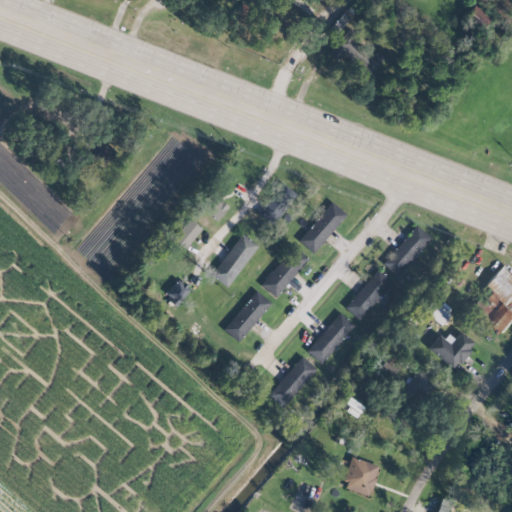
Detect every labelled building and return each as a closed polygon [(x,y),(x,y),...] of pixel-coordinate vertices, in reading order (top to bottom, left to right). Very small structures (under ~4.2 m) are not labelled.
[(327,54),(334,59),(340,52),(368,75),(381,58),(369,48),(366,52),(356,44),(360,38),(348,28),(327,54)] [(295,194),(279,182),(257,214),(273,225),(295,194)] [(311,252),(345,215),(331,202),(296,240),(311,252)] [(200,228),(188,219),(172,239),(184,249),(200,228)] [(382,265),(397,277),(428,236),(413,224),(382,265)] [(229,287),(254,243),(237,233),(211,277),(229,287)] [(273,297),(307,259),(293,246),(259,284),(273,297)] [(469,306),(504,331),(511,320),(511,309),(507,305),(511,298),(511,273),(499,264),(469,306)] [(343,308),(359,320),(390,280),(374,268),(343,308)] [(164,295),(178,305),(190,288),(175,279),(164,295)] [(221,328),(235,341),(270,303),(256,291),(221,328)] [(439,325),(449,315),(431,298),(421,309),(439,325)] [(319,363),(353,325),(339,312),(304,350),(319,363)] [(451,341),(440,332),(426,348),(452,369),(473,344),(458,332),(451,341)] [(314,368),(299,356),(267,395),(282,407),(314,368)] [(417,402),(432,379),(416,368),(401,391),(417,402)] [(340,486),(367,496),(378,466),(351,456),(340,486)]
